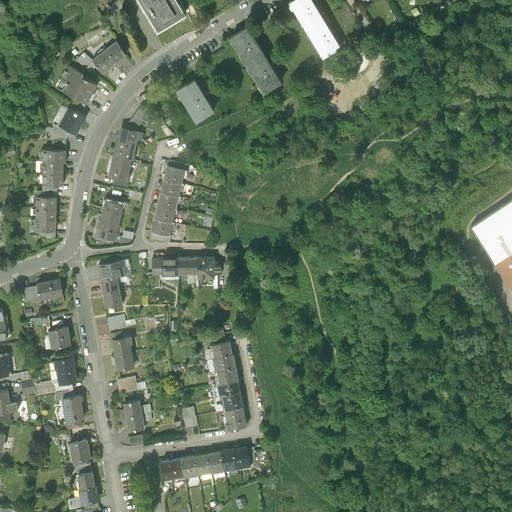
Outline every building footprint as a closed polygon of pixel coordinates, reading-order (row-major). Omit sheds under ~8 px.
[(179,0),(142,0),(158,26),(185,10),(179,0)] [(322,21),(309,0),(294,0),(288,4),(305,32),(322,21)] [(340,49),(322,21),(305,32),(322,60),(340,49)] [(264,56),(247,28),(230,38),(247,66),(264,56)] [(130,54),(118,39),(95,57),(107,72),(130,54)] [(282,83),(264,56),(247,66),(264,94),(282,83)] [(89,72),(69,61),(63,72),(69,76),(62,90),(87,104),(100,80),(88,74),(89,72)] [(213,111),(194,79),(177,90),(196,121),(213,111)] [(88,113),(73,105),(63,124),(72,129),(78,132),(88,113)] [(125,126),(135,128),(147,113),(139,108),(127,122),(125,126)] [(68,136),(72,129),(63,124),(62,126),(61,125),(55,136),(68,136)] [(125,126),(120,125),(114,151),(132,155),(139,129),(135,128),(125,126)] [(55,148),(66,148),(68,148),(68,136),(55,136),(55,148)] [(66,159),(66,148),(55,148),(41,148),(41,159),(64,159),(66,159)] [(132,155),(114,151),(108,174),(115,176),(127,179),(132,155)] [(64,171),(64,159),(41,159),(41,171),(64,171)] [(184,163),(171,160),(169,167),(182,170),(184,163)] [(168,167),(165,179),(181,183),(183,170),(182,170),(169,167),(168,167)] [(64,182),(64,171),(41,171),(41,183),(46,183),(61,182),(64,182)] [(115,176),(113,183),(125,185),(127,179),(115,176)] [(165,179),(162,192),(178,196),(181,183),(165,179)] [(162,192),(159,205),(175,208),(178,196),(162,192)] [(59,206),(59,195),(52,195),(38,195),(35,195),(35,206),(59,206)] [(117,220),(120,204),(105,200),(101,217),(117,220)] [(159,205),(156,218),(172,221),(175,208),(159,205)] [(59,217),(59,206),(35,206),(35,217),(59,217)] [(59,228),(59,217),(35,217),(35,229),(43,229),(57,228),(59,228)] [(113,237),(117,220),(101,217),(99,225),(98,225),(96,233),(113,237)] [(156,218),(153,230),(155,231),(168,234),(169,234),(172,221),(156,218)] [(133,240),(134,229),(123,228),(122,239),(133,240)] [(168,234),(155,231),(153,238),(166,241),(168,234)] [(511,248),(494,260),(511,288),(511,248)] [(152,258),(153,273),(159,273),(182,272),(182,257),(152,258)] [(182,257),(182,272),(197,272),(196,257),(182,257)] [(197,272),(197,277),(206,277),(206,272),(215,272),(215,265),(213,265),(213,257),(196,257),(197,272)] [(102,265),(105,280),(119,277),(128,275),(125,260),(102,265)] [(159,283),(159,273),(153,273),(149,274),(149,284),(159,283)] [(65,276),(41,281),(42,284),(44,296),(45,298),(69,293),(65,276)] [(122,289),(119,277),(105,280),(107,292),(122,289)] [(44,296),(42,284),(29,286),(32,299),(44,296)] [(124,302),(122,289),(107,292),(110,305),(124,302)] [(233,309),(230,299),(221,301),(224,312),(233,309)] [(36,317),(38,326),(51,324),(50,314),(36,317)] [(123,315),(109,317),(110,323),(124,321),(123,315)] [(124,321),(110,323),(110,330),(125,328),(125,327),(124,321)] [(68,325),(48,329),(52,348),(71,345),(68,325)] [(112,339),(109,339),(109,343),(112,342),(113,350),(126,348),(125,338),(126,338),(125,331),(111,333),(112,339)] [(214,347),(226,344),(225,339),(213,341),(214,347)] [(214,360),(233,355),(230,343),(226,344),(214,347),(211,348),(214,360)] [(113,350),(109,351),(111,363),(115,363),(115,367),(129,365),(126,348),(113,350)] [(5,355),(0,355),(0,377),(9,377),(5,355)] [(217,372),(236,368),(233,355),(214,360),(217,372)] [(74,357),(54,360),(57,380),(58,384),(73,382),(78,381),(74,357)] [(220,384),(239,380),(236,368),(217,372),(220,384)] [(23,373),(24,379),(34,377),(33,371),(23,373)] [(22,395),(37,392),(36,384),(34,377),(24,379),(20,380),(22,395)] [(117,379),(116,380),(118,393),(136,390),(134,377),(117,379)] [(57,392),(56,385),(58,384),(57,380),(36,384),(37,392),(37,395),(57,392)] [(223,397),(242,392),(239,380),(220,384),(223,397)] [(73,382),(58,384),(56,385),(57,392),(74,389),(73,382)] [(74,389),(57,392),(59,400),(64,399),(76,397),(74,389)] [(11,403),(9,390),(0,391),(0,414),(18,411),(16,402),(11,403)] [(226,409),(245,404),(242,392),(223,397),(226,409)] [(84,400),(85,399),(84,396),(82,395),(76,397),(64,399),(68,418),(74,417),(86,415),(84,400)] [(135,403),(119,406),(121,413),(116,414),(117,422),(144,417),(142,408),(136,409),(135,403)] [(228,422),(248,417),(245,404),(226,409),(227,415),(226,415),(228,422)] [(196,416),(194,408),(185,410),(186,418),(196,416)] [(74,417),(75,426),(87,423),(86,415),(74,417)] [(198,427),(196,416),(186,418),(188,428),(198,427)] [(144,417),(117,422),(119,430),(123,430),(125,437),(141,434),(140,428),(145,427),(144,417)] [(142,437),(127,439),(128,446),(143,443),(142,437)] [(93,459),(89,439),(72,442),(75,462),(78,461),(92,459),(93,459)] [(235,450),(238,469),(252,467),(252,462),(249,449),(249,448),(235,450)] [(222,452),(226,471),(238,469),(235,450),(222,452)] [(210,454),(213,473),(226,471),(222,452),(210,454)] [(197,456),(200,476),(213,473),(210,454),(197,456)] [(184,459),(187,478),(200,476),(197,456),(184,459)] [(78,461),(79,468),(84,468),(93,466),(92,459),(78,461)] [(184,459),(162,462),(165,481),(187,478),(184,459)] [(93,466),(84,468),(85,474),(94,473),(93,466)] [(81,475),(84,489),(99,487),(97,472),(94,473),(85,474),(81,475)] [(85,496),(69,499),(70,506),(87,503),(99,501),(101,500),(99,487),(84,489),(85,496)] [(87,503),(89,510),(100,508),(99,501),(87,503)]
